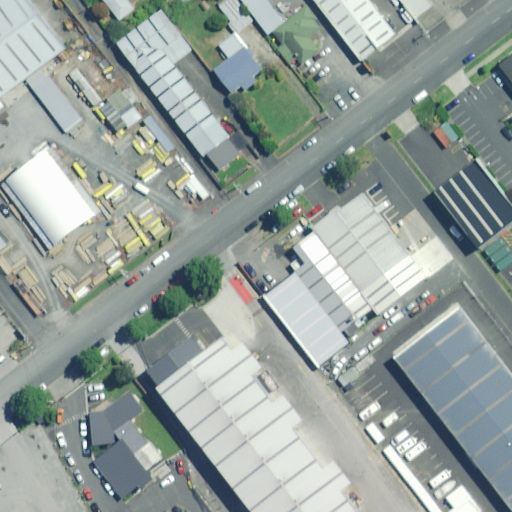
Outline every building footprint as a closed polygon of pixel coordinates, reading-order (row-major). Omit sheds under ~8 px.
[(0,0),(0,96),(56,54),(14,0),(0,0)] [(129,0),(104,0),(120,21),(135,10),(128,1),(129,0)] [(245,20),(229,0),(220,0),(211,8),(230,32),(245,20)] [(387,38),(357,0),(306,0),(355,63),(387,38)] [(394,0),(408,17),(423,6),(418,0),(394,0)] [(310,38),(322,28),(316,22),(319,20),(308,6),(274,33),(283,44),(277,49),(290,65),(297,60),(302,66),(320,51),(310,38)] [(181,55),(150,14),(108,47),(195,159),(199,156),(210,170),(234,152),(167,66),(181,55)] [(235,49),(206,70),(226,96),(254,74),(235,49)] [(511,58),(500,68),(511,83),(511,58)] [(136,105),(121,117),(131,128),(145,117),(136,105)] [(511,224),(511,202),(479,160),(437,193),(480,249),(511,224)] [(407,257),(356,191),(306,230),(357,296),(407,257)] [(357,296),(306,230),(284,247),(300,267),(289,275),(334,334),(367,309),(357,296)] [(0,251),(9,245),(0,233),(0,251)] [(511,511),(511,388),(451,310),(385,360),(502,511),(511,511)] [(308,352),(322,340),(308,323),(294,335),(308,352)] [(149,368),(259,511),(362,511),(227,333),(205,349),(194,334),(149,368)] [(322,340),(308,352),(317,363),(320,360),(324,366),(335,357),(322,340)] [(371,368),(366,361),(335,383),(340,390),(371,368)] [(107,409),(88,411),(93,448),(116,445),(115,435),(145,410),(129,390),(107,409)] [(160,413),(147,423),(161,443),(174,433),(160,413)] [(146,428),(129,438),(139,456),(156,447),(146,428)]
